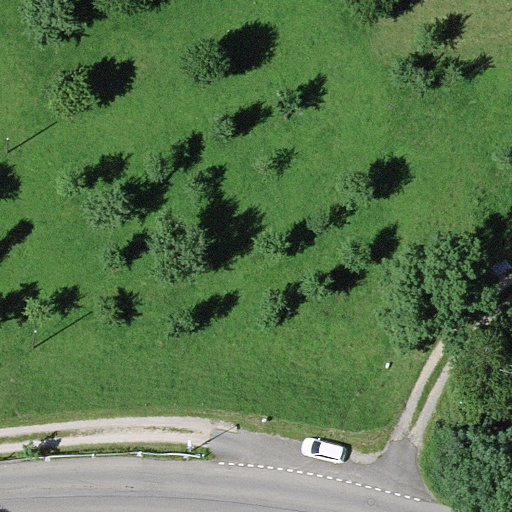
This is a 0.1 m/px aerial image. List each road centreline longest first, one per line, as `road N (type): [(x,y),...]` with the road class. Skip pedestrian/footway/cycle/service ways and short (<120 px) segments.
road 1 (secondary): [(280,511),(172,499),(0,500)]
road 2 (track): [(220,503),(211,467),(194,449),(151,437),(0,435)]
road 3 (track): [(389,511),(421,410),(475,319),(511,292)]
